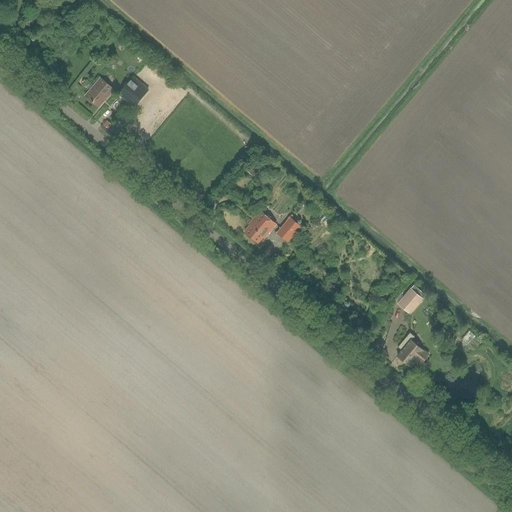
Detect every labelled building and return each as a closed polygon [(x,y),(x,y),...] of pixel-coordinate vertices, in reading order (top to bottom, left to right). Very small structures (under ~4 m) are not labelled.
[(149,90),(134,77),(119,94),(134,107),(149,90)] [(101,78),(85,96),(88,98),(88,99),(95,105),(96,105),(99,108),(114,90),(101,78)] [(253,176),(259,171),(252,164),(246,169),(253,176)] [(277,224),(260,210),(249,224),(250,224),(244,231),(258,243),(263,237),(265,238),(277,224)] [(275,232),(286,241),(299,226),(288,217),(275,232)] [(414,286),(398,304),(410,315),(426,297),(414,286)] [(463,338),(467,343),(476,336),(472,330),(463,338)] [(412,368),(417,362),(421,365),(429,355),(419,347),(424,341),(412,331),(398,347),(402,351),(398,356),(412,368)]
